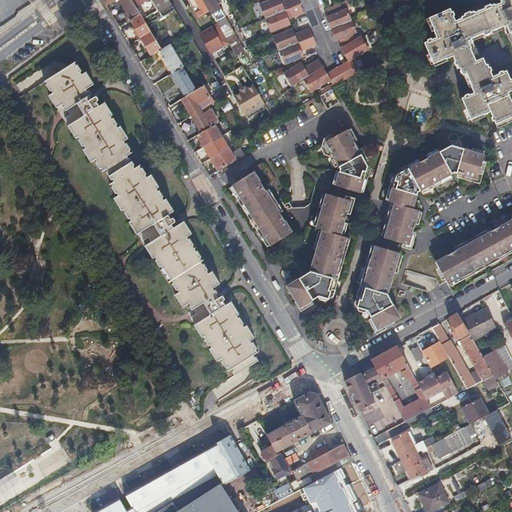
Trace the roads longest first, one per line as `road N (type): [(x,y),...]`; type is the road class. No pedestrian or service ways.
road 1 (residential): [(323,373),(87,0)]
road 2 (residential): [(323,373),(292,381),(69,511)]
road 3 (residential): [(511,272),(323,373)]
road 4 (residential): [(390,511),(323,373)]
